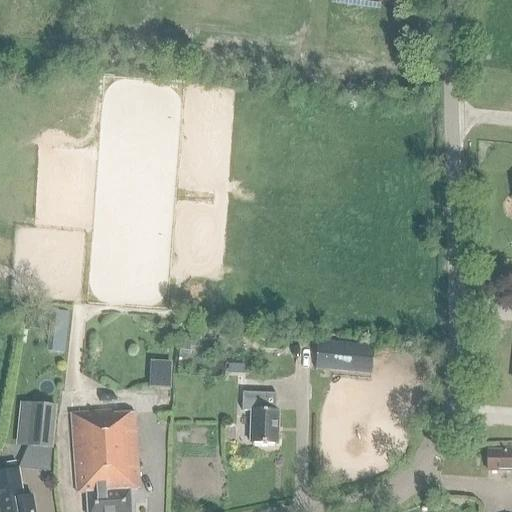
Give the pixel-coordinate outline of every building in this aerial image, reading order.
[(27,312),(24,329),(34,331),(38,314),(27,312)] [(53,312),(51,332),(66,334),(68,314),(53,312)] [(317,342),(314,370),(370,376),(373,348),(317,342)] [(152,392),(174,392),(174,364),(152,364),(152,392)] [(278,412),(275,412),(276,395),(241,394),(241,410),(250,411),(249,444),(277,445),(278,412)] [(51,449),(55,407),(31,405),(27,447),(51,449)] [(112,416),(112,412),(70,415),(76,494),(86,494),(86,511),(130,511),(129,491),(139,490),(133,414),(112,416)] [(500,452),(486,452),(486,472),(509,471),(509,475),(511,474),(511,448),(500,449),(500,452)] [(17,471),(0,474),(0,511),(33,511),(31,497),(22,499),(17,471)]
